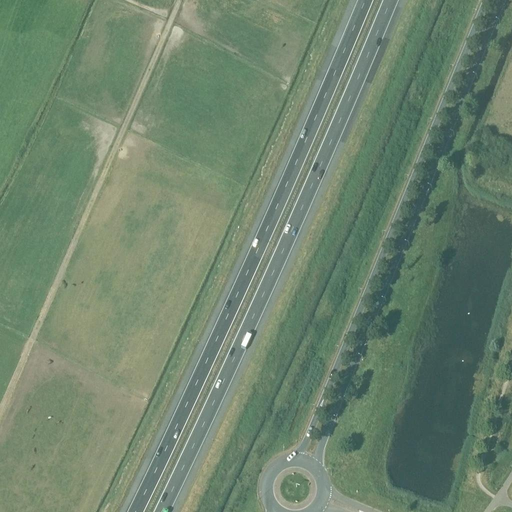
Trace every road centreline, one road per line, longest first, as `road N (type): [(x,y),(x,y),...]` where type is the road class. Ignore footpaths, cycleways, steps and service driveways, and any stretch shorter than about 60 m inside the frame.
road 1 (motorway): [(362,0),(134,511)]
road 2 (motorway): [(165,511),(275,279),(392,0)]
road 3 (secondary): [(312,465),(502,0)]
road 4 (secondary): [(485,0),(295,460)]
road 5 (track): [(180,0),(0,409)]
